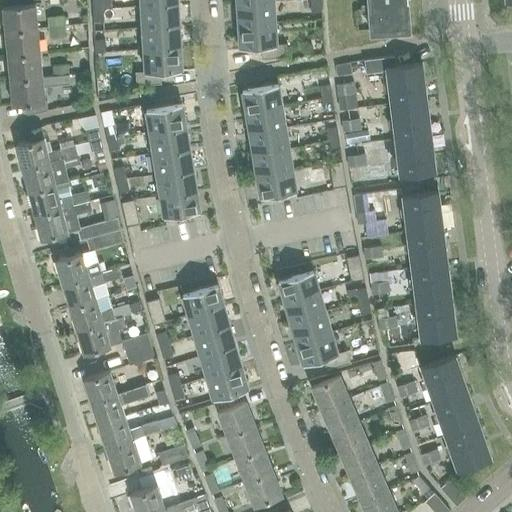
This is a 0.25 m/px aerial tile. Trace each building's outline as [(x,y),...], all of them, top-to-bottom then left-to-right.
[(103,0),(92,0),(93,9),(104,8),(103,0)] [(320,0),(310,0),(311,11),(322,10),(320,0)] [(409,26),(406,0),(367,0),(370,29),(409,26)] [(237,3),(239,25),(275,22),(274,1),(237,3)] [(3,6),(5,30),(38,27),(35,3),(3,6)] [(143,27),(179,25),(178,3),(141,6),(143,27)] [(104,21),(104,8),(93,9),(94,22),(104,21)] [(49,17),(50,26),(64,25),(63,15),(49,17)] [(276,43),(275,22),(239,25),(240,47),(261,45),(262,58),(287,56),(286,42),(276,43)] [(64,25),(50,26),(51,36),(65,35),(64,25)] [(143,27),(144,49),(180,47),(179,25),(143,27)] [(8,55),(40,52),(38,27),(5,30),(8,55)] [(105,38),(95,39),(96,52),(106,51),(105,38)] [(161,70),(182,69),(180,47),(144,49),(145,70),(135,71),(136,84),(161,83),(161,70)] [(42,76),(40,52),(8,55),(10,80),(42,76)] [(415,63),(413,53),(364,59),(365,72),(386,69),(390,102),(426,98),(422,62),(415,63)] [(53,65),(54,75),(70,73),(69,63),(53,65)] [(70,73),(54,75),(55,85),(71,83),(70,73)] [(54,75),(42,76),(10,80),(13,104),(26,103),(27,114),(48,110),(47,100),(45,101),(43,86),(55,85),(54,75)] [(278,82),(242,88),(246,109),(282,103),(278,82)] [(337,84),(339,95),(356,93),(354,82),(337,84)] [(329,83),(319,85),(321,97),(331,96),(329,83)] [(331,96),(321,97),(324,110),(334,108),(331,96)] [(431,134),(426,98),(390,102),(395,138),(431,134)] [(146,108),(150,129),(185,123),(182,102),(146,108)] [(250,131),(285,125),(282,103),(246,109),(250,131)] [(94,112),(71,117),(74,129),(97,124),(94,112)] [(344,131),(361,129),(360,117),(342,120),(344,131)] [(114,123),(104,125),(107,138),(117,135),(114,123)] [(185,123),(150,129),(153,151),(189,145),(185,123)] [(285,125),(250,131),(253,153),(289,147),(285,125)] [(48,151),(44,135),(42,126),(26,130),(29,139),(17,142),(23,166),(51,160),(62,157),(78,153),(76,142),(59,147),(59,148),(48,151)] [(103,147),(99,126),(86,128),(91,150),(103,147)] [(337,126),(326,127),(329,140),(339,138),(337,126)] [(431,134),(395,138),(399,174),(435,169),(431,134)] [(120,148),(117,135),(107,138),(110,150),(120,148)] [(339,138),(329,140),(331,153),(341,151),(339,138)] [(189,145),(153,151),(157,172),(193,167),(189,145)] [(257,174),(293,168),(289,147),(253,153),(257,174)] [(367,164),(365,152),(348,155),(349,166),(367,164)] [(78,153),(62,157),(51,160),(23,166),(29,190),(56,183),(70,180),(66,167),(81,163),(78,153)] [(342,160),(329,162),(333,187),(346,184),(342,160)] [(124,165),(114,167),(116,180),(126,177),(124,165)] [(193,167),(157,172),(160,194),(196,188),(193,167)] [(296,190),(293,168),(257,174),(261,198),(262,197),(262,196),(296,190)] [(126,177),(116,180),(119,192),(129,190),(126,177)] [(60,197),(56,183),(29,190),(35,214),(62,207),(74,203),(89,199),(91,199),(88,189),(60,197)] [(199,211),(200,211),(196,188),(160,194),(164,216),(199,210),(199,211)] [(438,190),(402,195),(406,230),(442,226),(438,190)] [(135,198),(121,201),(127,225),(140,223),(135,198)] [(76,213),(92,209),(89,199),(74,203),(62,207),(35,214),(41,238),(68,231),(80,228),(76,213)] [(374,209),(357,212),(359,223),(375,221),(374,209)] [(93,224),(96,235),(120,228),(117,216),(93,224)] [(447,262),(442,226),(406,230),(410,266),(447,262)] [(87,238),(90,250),(56,259),(62,282),(89,275),(101,272),(107,270),(104,261),(99,262),(95,249),(100,247),(124,240),(120,228),(96,235),(87,238)] [(383,256),(381,245),(365,246),(366,258),(383,256)] [(359,253),(346,256),(351,281),(364,278),(359,253)] [(451,298),(447,262),(410,266),(415,302),(451,298)] [(101,272),(89,275),(62,282),(69,306),(96,298),(109,294),(105,280),(120,276),(117,266),(107,270),(101,272)] [(279,277),(278,277),(285,300),(320,289),(313,268),(280,278),(279,277)] [(390,291),(388,280),(372,282),(373,293),(390,291)] [(216,283),(183,292),(189,313),(224,303),(217,281),(216,281),(216,283)] [(366,286),(356,288),(359,301),(369,299),(366,286)] [(320,289),(285,300),(291,321),(326,310),(320,289)] [(159,296),(146,300),(153,324),(166,321),(159,296)] [(103,321),(115,317),(123,314),(131,312),(129,303),(100,312),(96,298),(69,306),(76,329),(103,321)] [(415,302),(417,320),(419,338),(456,334),(451,298),(415,302)] [(369,299),(359,301),(361,314),(371,312),(369,299)] [(224,303),(189,313),(195,334),(230,324),(224,303)] [(291,321),(297,342),(332,332),(326,310),(291,321)] [(82,352),(122,340),(119,328),(126,326),(123,314),(115,317),(103,321),(76,329),(82,352)] [(396,316),(379,317),(381,329),(397,326),(396,316)] [(355,324),(357,335),(356,335),(359,354),(375,351),(372,332),(368,333),(366,322),(355,324)] [(230,324),(195,334),(201,356),(236,345),(230,324)] [(166,330),(156,333),(160,345),(169,342),(166,330)] [(148,332),(123,340),(127,352),(152,344),(148,332)] [(297,342),(303,363),(323,357),(327,369),(351,362),(347,349),(338,351),(332,332),(297,342)] [(169,342),(160,345),(164,358),(173,355),(169,342)] [(156,356),(152,344),(127,352),(130,364),(156,356)] [(207,377),(242,366),(236,345),(201,356),(207,377)] [(420,367),(432,401),(467,389),(454,354),(420,367)] [(387,377),(381,358),(372,361),(378,379),(387,377)] [(213,398),(248,387),(242,366),(207,377),(213,398)] [(117,391),(110,369),(83,377),(90,400),(117,391)] [(179,371),(168,374),(171,386),(182,384),(179,371)] [(350,397),(340,374),(312,386),(322,409),(350,397)] [(395,399),(388,380),(380,383),(386,402),(395,399)] [(401,396),(417,390),(414,380),(398,385),(401,396)] [(90,400),(98,423),(125,414),(120,401),(148,392),(145,383),(129,388),(117,391),(90,400)] [(182,384),(171,386),(174,398),(185,395),(182,384)] [(479,423),(473,406),(467,389),(432,401),(444,435),(479,423)] [(243,395),(217,403),(219,410),(217,410),(227,434),(255,423),(246,399),(245,400),(243,395)] [(359,420),(350,397),(322,409),(331,432),(359,420)] [(403,422),(397,404),(388,407),(394,425),(403,422)] [(429,424),(425,413),(409,419),(413,430),(429,424)] [(133,438),(144,434),(177,423),(174,415),(157,420),(157,419),(129,428),(125,414),(98,423),(106,446),(133,438)] [(331,432),(341,455),(370,444),(359,420),(331,432)] [(264,446),(255,423),(227,434),(236,457),(264,446)] [(491,457),(479,423),(444,435),(456,469),(491,457)] [(193,447),(201,444),(194,426),(186,429),(193,447)] [(402,449),(411,446),(405,427),(396,430),(402,449)] [(140,460),(133,438),(106,446),(113,469),(140,460)] [(162,462),(186,454),(183,443),(158,451),(162,462)] [(341,455),(351,478),(379,467),(370,444),(341,455)] [(202,445),(195,448),(203,470),(211,467),(202,445)] [(245,481),(273,470),(264,446),(236,457),(245,481)] [(425,464),(441,459),(437,448),(421,453),(425,464)] [(413,450),(404,453),(411,472),(419,469),(413,450)] [(193,474),(189,462),(165,470),(169,482),(193,474)] [(351,478),(361,501),(388,489),(379,467),(351,478)] [(282,493),(273,470),(245,481),(254,504),(282,493)] [(213,471),(204,475),(212,493),(220,490),(213,471)] [(425,493),(431,487),(419,474),(411,479),(425,493)] [(465,497),(450,481),(441,489),(456,505),(465,497)] [(138,511),(147,511),(164,506),(156,483),(131,492),(138,511)] [(398,511),(397,510),(406,507),(403,499),(394,503),(388,489),(361,501),(365,511),(398,511)] [(219,511),(229,511),(222,494),(214,498),(219,511)] [(448,511),(450,511),(435,495),(425,504),(432,511),(448,511)] [(147,511),(177,511),(195,506),(192,497),(175,503),(164,506),(147,511)]
